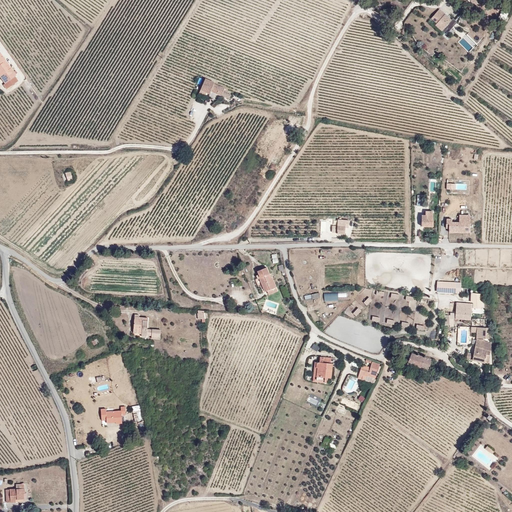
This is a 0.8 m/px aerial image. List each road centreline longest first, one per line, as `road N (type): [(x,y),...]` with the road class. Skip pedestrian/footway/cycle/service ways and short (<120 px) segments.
road 1 (track): [(190,247),(240,232),(309,128),(320,73),(357,12),(388,24)]
road 2 (unclassified): [(3,251),(56,281),(98,248),(283,245)]
road 3 (unclassified): [(75,511),(67,424),(4,290),(3,251)]
road 4 (unclassified): [(283,245),(511,246)]
road 5 (unclassified): [(283,245),(298,304),(316,330),(375,357),(399,342),(437,352)]
road 6 (track): [(237,498),(289,504),(330,401)]
